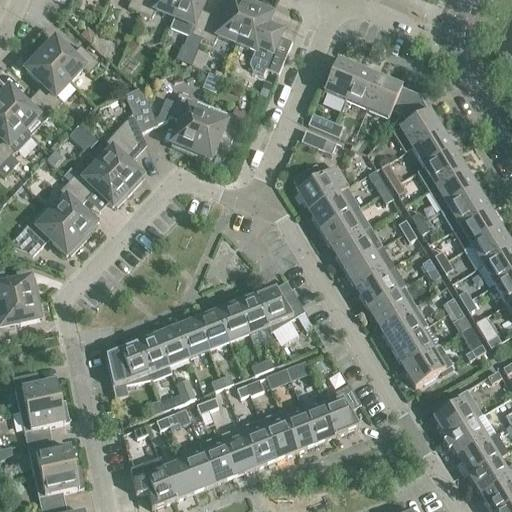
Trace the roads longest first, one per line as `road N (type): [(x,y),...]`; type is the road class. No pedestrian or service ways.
road 1 (residential): [(106,511),(64,302),(170,185),(255,203)]
road 2 (residential): [(459,511),(283,222),(255,203)]
road 3 (residential): [(255,203),(337,0)]
road 4 (tertiary): [(511,152),(455,43)]
road 5 (residential): [(455,43),(341,0)]
